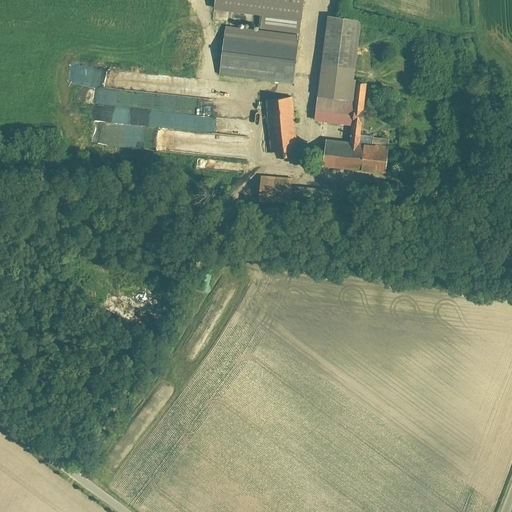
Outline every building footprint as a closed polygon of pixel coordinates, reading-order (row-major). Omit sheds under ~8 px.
[(302,0),(217,0),(216,10),(263,16),(300,20),(302,0)] [(300,20),(263,16),(261,31),(298,36),(300,20)] [(318,117),(350,121),(348,142),(329,139),(326,164),(387,171),(391,143),(363,140),(370,83),(355,81),(363,20),(330,16),(318,117)] [(227,27),(221,73),(292,82),(298,36),(261,31),(227,27)] [(266,99),(271,152),(298,149),(293,97),(266,99)] [(95,105),(94,118),(116,120),(116,114),(124,114),(123,115),(141,116),(141,117),(159,118),(159,109),(95,105)] [(295,181),(264,178),(261,198),(292,202),(295,181)]
